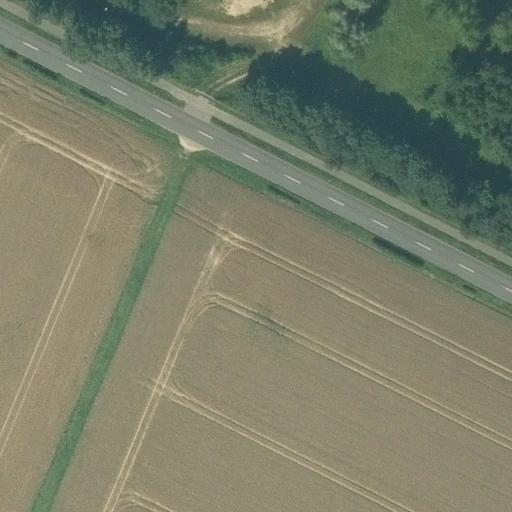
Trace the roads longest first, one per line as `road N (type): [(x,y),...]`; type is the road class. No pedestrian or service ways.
road 1 (track): [(39,511),(210,90),(266,61),(259,47),(142,0)]
road 2 (tertiary): [(511,288),(0,28)]
